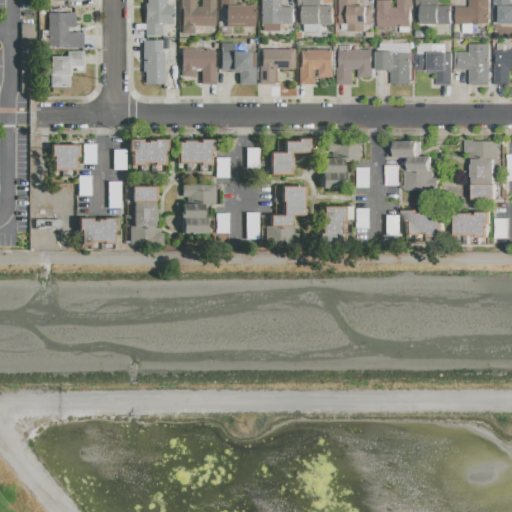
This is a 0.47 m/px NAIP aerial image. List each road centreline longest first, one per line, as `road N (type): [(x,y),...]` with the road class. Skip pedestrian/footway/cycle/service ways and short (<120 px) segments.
road 1 (residential): [(511,115),(42,117)]
road 2 (residential): [(9,94),(0,218)]
